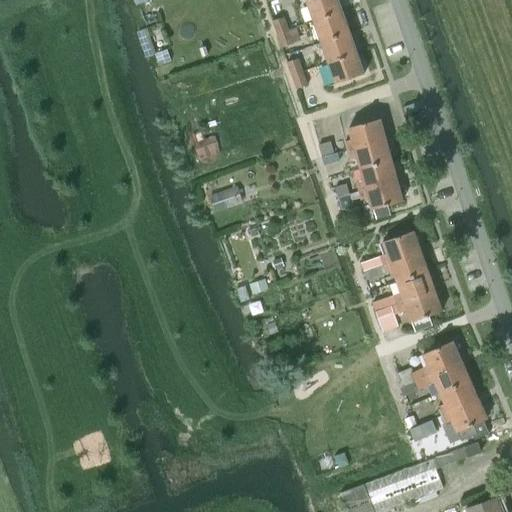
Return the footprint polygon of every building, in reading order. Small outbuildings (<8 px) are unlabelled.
[(313,22),(342,12),(338,0),(308,0),(306,1),(313,22)] [(342,12),(313,22),(320,43),(350,32),(342,12)] [(277,35),(290,30),(285,17),(272,22),(277,35)] [(290,30),(277,35),(282,47),(294,43),(290,30)] [(323,51),(317,54),(319,61),(326,59),(328,63),(357,53),(350,32),(320,43),(323,51)] [(166,51),(154,55),(158,65),(170,61),(166,51)] [(357,53),(328,63),(335,84),(365,74),(357,53)] [(292,76),(304,72),(299,58),(287,62),(292,76)] [(304,72),(292,76),(296,88),(309,84),(304,72)] [(347,150),(386,140),(381,119),(348,127),(352,140),(345,142),(347,150)] [(215,137),(194,144),(198,156),(219,149),(215,137)] [(386,140),(347,150),(349,160),(357,158),(360,169),(392,161),(386,140)] [(321,157),(333,154),(330,142),(318,145),(321,157)] [(333,154),(321,157),(324,165),(339,161),(337,153),(333,154)] [(392,161),(360,169),(363,180),(356,182),(358,192),(397,181),(392,161)] [(397,181),(358,192),(360,198),(361,200),(368,198),(371,210),(373,210),(388,206),(403,202),(397,181)] [(348,194),(346,184),(334,187),(337,197),(348,194)] [(236,187),(209,196),(215,212),(242,203),(236,187)] [(358,192),(349,195),(351,201),(360,198),(358,192)] [(349,195),(338,199),(342,210),(353,206),(351,201),(349,195)] [(390,214),(388,206),(373,210),(375,217),(390,214)] [(383,264),(421,251),(414,231),(382,242),(386,254),(380,256),(380,257),(383,264)] [(421,251),(383,264),(386,273),(392,271),(396,282),(427,271),(421,251)] [(364,271),(383,264),(380,257),(361,263),(364,271)] [(280,259),(272,262),(275,271),(283,268),(280,259)] [(386,273),(383,264),(364,271),(367,280),(386,273)] [(427,271),(396,282),(400,293),(393,295),(396,304),(434,291),(427,271)] [(263,280),(251,284),(254,293),(267,289),(263,280)] [(434,291),(396,304),(399,313),(406,311),(410,322),(424,318),(441,312),(434,291)] [(396,304),(393,295),(371,303),(375,312),(396,304)] [(384,331),(397,326),(391,309),(378,313),(384,331)] [(424,318),(410,322),(414,333),(428,328),(424,318)] [(274,323),(267,326),(270,336),(278,333),(274,323)] [(428,366),(421,369),(414,372),(411,373),(415,382),(462,361),(453,341),(423,355),(428,366)] [(462,361),(415,382),(418,390),(435,382),(440,393),(470,379),(462,361)] [(406,386),(415,382),(411,373),(414,372),(411,367),(400,372),(406,386)] [(470,379),(440,393),(445,404),(438,407),(441,415),(478,399),(470,379)] [(415,382),(406,386),(400,388),(404,396),(418,390),(415,382)] [(478,399),(441,415),(445,423),(452,420),(461,441),(472,436),(474,440),(488,433),(483,420),(487,419),(478,399)] [(405,419),(409,429),(417,426),(413,416),(405,419)] [(432,420),(421,425),(425,436),(436,431),(432,420)] [(467,459),(481,453),(478,444),(464,449),(467,459)] [(344,453),(336,456),(340,468),(348,465),(344,453)] [(345,511),(379,511),(441,490),(430,460),(338,493),(345,511)] [(502,511),(497,498),(466,509),(467,511),(502,511)]
